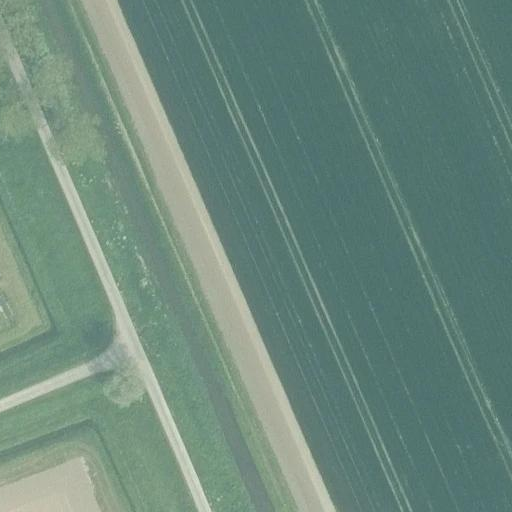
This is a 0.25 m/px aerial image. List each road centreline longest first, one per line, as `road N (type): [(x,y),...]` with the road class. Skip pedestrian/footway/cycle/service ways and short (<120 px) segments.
road 1 (unclassified): [(134,348),(0,32)]
road 2 (unclassified): [(204,511),(134,348)]
road 3 (unclassified): [(0,405),(134,348)]
